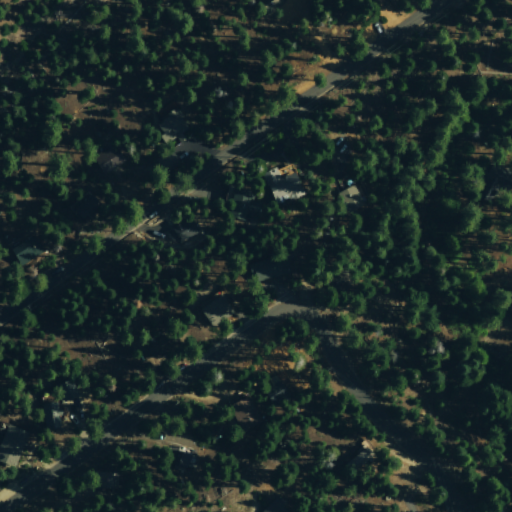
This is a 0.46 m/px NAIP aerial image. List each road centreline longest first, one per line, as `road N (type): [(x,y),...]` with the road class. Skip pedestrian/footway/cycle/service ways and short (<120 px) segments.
road 1 (residential): [(450,511),(437,472),(363,403),(314,324),(289,309),(257,322),(0,510)]
road 2 (residential): [(0,315),(438,0)]
